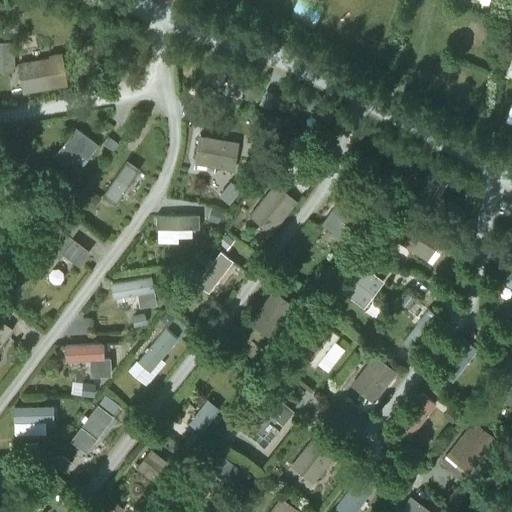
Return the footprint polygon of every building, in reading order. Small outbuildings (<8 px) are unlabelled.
[(458,19),(453,33),(482,42),(486,27),(458,19)] [(0,68),(14,68),(14,39),(0,38),(0,68)] [(17,59),(23,90),(68,82),(62,52),(17,59)] [(54,154),(65,162),(74,151),(85,160),(98,142),(75,125),(54,154)] [(238,141),(238,139),(199,132),(195,160),(234,166),(236,155),(249,157),(251,144),(238,141)] [(102,142),(108,147),(113,140),(107,135),(102,142)] [(103,192),(116,201),(140,165),(127,156),(103,192)] [(459,171),(449,165),(436,158),(416,194),(428,201),(430,197),(443,176),(450,179),(453,181),(459,171)] [(268,182),(276,171),(266,163),(257,174),(268,182)] [(229,179),(217,193),(228,202),(240,188),(229,179)] [(250,214),(269,230),(296,198),(277,182),(250,214)] [(343,195),(322,221),(342,237),(363,211),(343,195)] [(221,208),(211,205),(206,218),(217,221),(221,208)] [(387,231),(428,258),(444,234),(403,207),(387,231)] [(70,232),(78,221),(66,212),(58,223),(70,232)] [(156,226),(199,226),(199,212),(156,212),(156,226)] [(31,263),(45,273),(63,249),(80,262),(90,248),(59,225),(31,263)] [(226,247),(233,238),(224,231),(217,240),(226,247)] [(207,291),(232,259),(219,249),(211,260),(208,257),(202,264),(205,267),(194,281),(207,291)] [(366,249),(359,259),(369,267),(376,257),(366,249)] [(511,266),(508,264),(500,280),(511,286),(511,266)] [(342,293),(358,307),(381,279),(364,266),(342,293)] [(150,273),(108,280),(111,296),(136,292),(138,305),(155,303),(150,273)] [(250,320),(271,335),(295,302),(273,287),(250,320)] [(407,307),(415,297),(406,290),(399,301),(407,307)] [(415,350),(440,318),(415,298),(405,311),(417,320),(401,339),(415,350)] [(146,322),(144,312),(130,315),(133,325),(146,322)] [(0,342),(12,326),(0,317),(0,342)] [(334,339),(339,333),(326,323),(301,356),(313,366),(316,362),(327,370),(344,347),(334,339)] [(177,336),(164,326),(136,359),(135,358),(127,368),(145,384),(165,361),(160,357),(177,336)] [(451,380),(477,347),(464,336),(438,369),(451,380)] [(63,358),(100,358),(100,343),(63,343),(63,358)] [(352,381),(374,399),(398,369),(376,351),(352,381)] [(96,381),(82,380),(81,394),(94,395),(96,381)] [(511,382),(503,396),(511,402),(511,382)] [(407,412),(425,426),(447,397),(430,383),(407,412)] [(264,386),(236,420),(250,432),(266,412),(283,425),(295,410),(264,386)] [(77,424),(89,434),(110,409),(98,399),(77,424)] [(21,403),(22,417),(57,415),(56,400),(21,403)] [(191,428),(201,435),(220,411),(210,403),(191,428)] [(449,450),(471,467),(496,435),(474,418),(449,450)] [(291,463),(313,481),(341,445),(319,428),(291,463)] [(38,452),(38,441),(26,441),(26,453),(38,452)] [(136,465),(149,475),(154,469),(161,474),(171,462),(151,446),(136,465)] [(192,479),(204,488),(219,468),(233,477),(241,466),(216,447),(192,479)] [(0,467),(0,485),(10,484),(6,466),(0,467)] [(361,470),(332,508),(337,511),(354,511),(377,482),(361,470)] [(16,505),(25,511),(43,488),(33,481),(16,505)] [(268,511),(296,511),(300,508),(282,494),(268,511)] [(402,506),(410,511),(437,511),(411,494),(402,506)] [(118,511),(123,507),(111,497),(103,507),(109,511),(118,511)]
